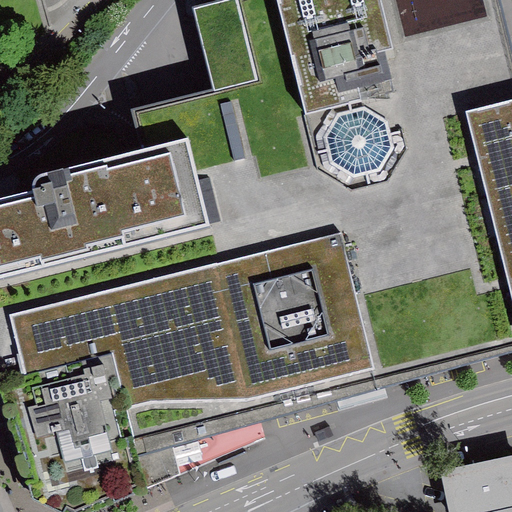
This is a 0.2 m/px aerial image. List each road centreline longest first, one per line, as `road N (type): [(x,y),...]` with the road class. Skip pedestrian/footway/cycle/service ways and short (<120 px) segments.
road 1 (primary): [(282,495),(409,434),(511,402)]
road 2 (unclassified): [(0,164),(70,109),(160,0)]
